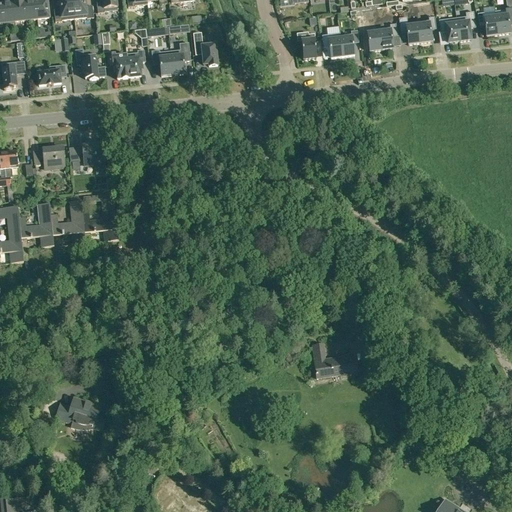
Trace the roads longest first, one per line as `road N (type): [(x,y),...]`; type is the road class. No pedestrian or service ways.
road 1 (residential): [(511,377),(453,286),(422,255),(271,162),(251,128),(247,99)]
road 2 (residential): [(137,110),(149,250),(67,272),(0,309)]
road 3 (tertiary): [(289,95),(511,68)]
road 4 (tertiary): [(0,124),(137,110)]
